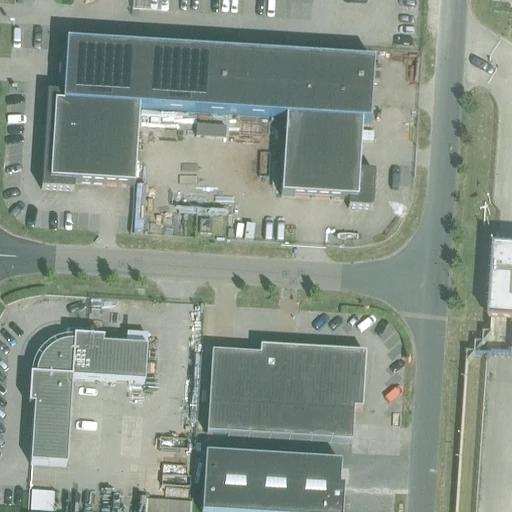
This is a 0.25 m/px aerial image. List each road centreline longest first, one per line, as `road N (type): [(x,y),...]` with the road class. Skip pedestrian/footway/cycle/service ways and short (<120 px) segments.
road 1 (unclassified): [(434,288),(0,258)]
road 2 (unclassified): [(434,288),(453,0)]
road 3 (unclassified): [(420,511),(434,288)]
